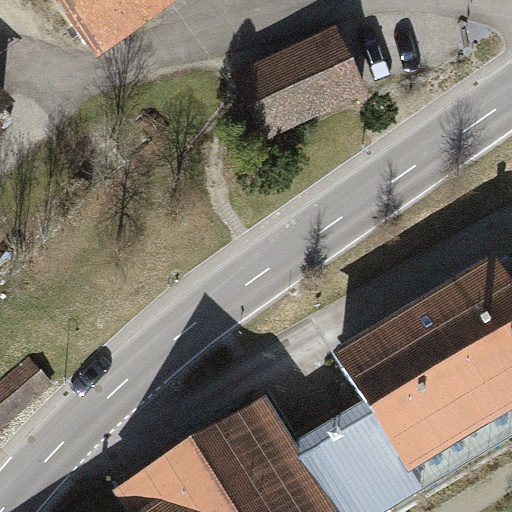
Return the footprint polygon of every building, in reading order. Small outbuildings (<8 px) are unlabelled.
[(177,0),(59,0),(100,56),(177,0)] [(343,32),(240,78),(266,138),(370,92),(343,32)] [(0,138),(30,108),(0,78),(0,138)] [(136,511),(409,511),(443,491),(435,478),(511,430),(511,256),(351,356),(380,403),(328,435),(311,446),(281,399),(126,495),(136,511)] [(30,359),(0,383),(0,426),(5,433),(56,390),(30,359)]
